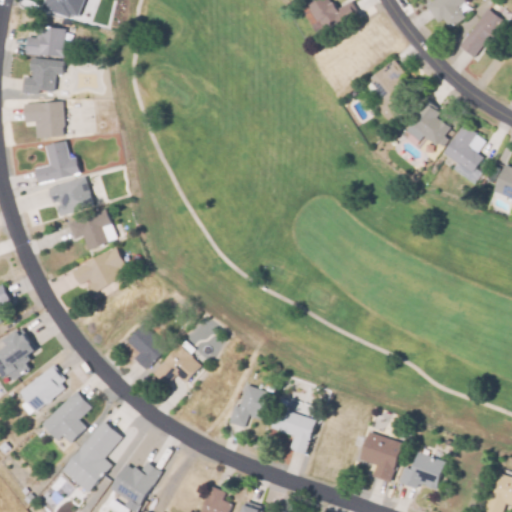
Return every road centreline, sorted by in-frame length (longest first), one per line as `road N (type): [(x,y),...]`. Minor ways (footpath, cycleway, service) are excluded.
road 1 (residential): [(1,0),(17,222),(63,317),(93,356),(181,428),(383,511)]
road 2 (residential): [(511,119),(431,60),(384,0)]
